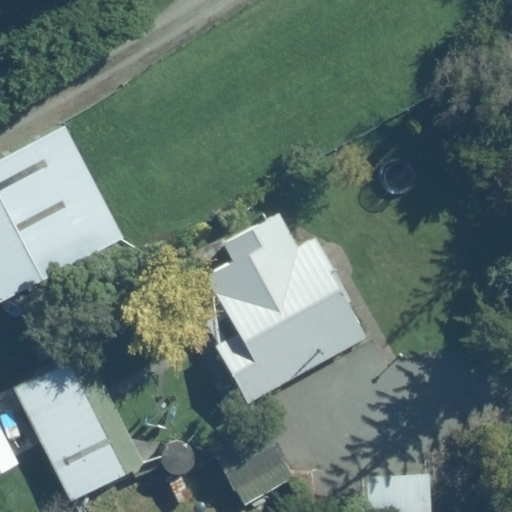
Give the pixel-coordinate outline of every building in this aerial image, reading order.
[(57,120),(0,148),(0,303),(120,243),(57,120)] [(234,402),(366,339),(318,240),(297,250),(280,215),(222,243),(232,263),(180,289),(234,402)] [(0,475),(41,455),(65,505),(140,469),(83,351),(0,392),(0,475)] [(269,439),(219,469),(242,508),(293,478),(269,439)] [(425,511),(425,477),(360,477),(360,511),(425,511)]
